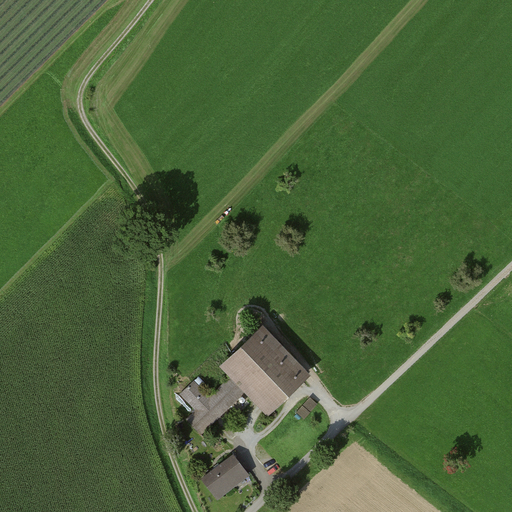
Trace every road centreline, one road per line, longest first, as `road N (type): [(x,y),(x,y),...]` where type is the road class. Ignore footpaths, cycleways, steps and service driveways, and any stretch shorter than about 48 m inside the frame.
road 1 (track): [(196,511),(160,405),(157,238),(80,100),(152,0)]
road 2 (residential): [(249,511),(511,266)]
